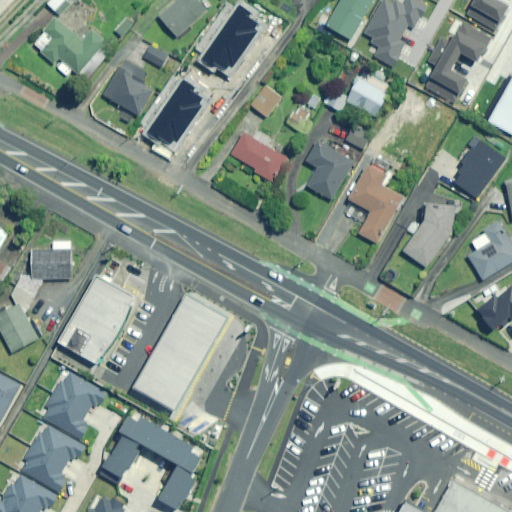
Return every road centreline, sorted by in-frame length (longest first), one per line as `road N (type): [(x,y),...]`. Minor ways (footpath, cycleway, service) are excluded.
road 1 (residential): [(0,79),(511,364)]
road 2 (trunk): [(0,150),(307,318)]
road 3 (unknown): [(255,438),(206,412),(238,329),(159,290)]
road 4 (trunk): [(307,318),(426,368),(511,416)]
road 5 (residential): [(225,511),(307,318)]
